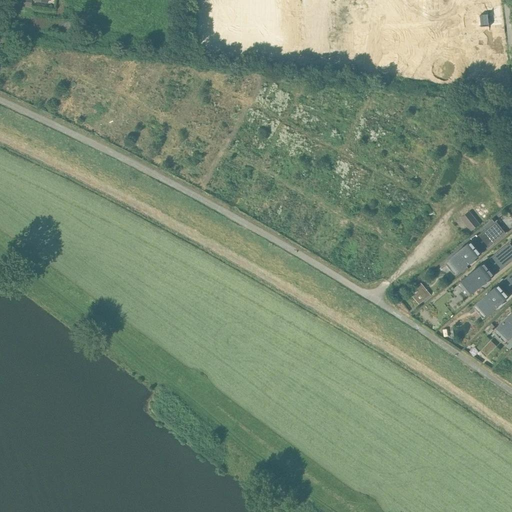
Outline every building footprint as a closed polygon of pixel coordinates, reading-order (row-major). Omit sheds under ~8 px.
[(432,0),(437,58),(460,56),(459,55),(455,0),(432,0)] [(334,4),(332,15),(353,17),(354,7),(334,4)] [(200,5),(197,27),(205,28),(208,6),(200,5)] [(208,6),(205,28),(214,29),(217,7),(208,6)] [(217,7),(214,29),(222,30),(225,9),(217,7)] [(225,9),(222,30),(230,31),(233,10),(225,9)] [(233,10),(230,31),(239,32),(242,11),(233,10)] [(252,12),(249,34),(258,35),(261,13),(252,12)] [(261,13),(258,35),(266,36),(269,15),(261,13)] [(269,15),(266,36),(275,37),(278,16),(269,15)] [(332,15),(331,26),(351,28),(353,17),(332,15)] [(278,16),(275,37),(283,38),(286,17),(278,16)] [(286,17),(283,38),(291,39),(294,18),(286,17)] [(294,18),(291,39),(300,41),(303,19),(294,18)] [(331,26),(329,36),(350,39),(351,28),(331,26)] [(361,50),(361,52),(372,53),(375,33),(364,31),(362,44),(361,50)] [(375,33),(372,53),(383,55),(385,34),(375,33)] [(385,34),(383,55),(394,56),(396,36),(385,34)] [(329,36),(328,47),(348,50),(350,39),(329,36)] [(396,36),(394,56),(404,58),(407,37),(396,36)] [(407,37),(404,58),(415,59),(418,39),(407,37)] [(461,218),(472,231),(480,224),(476,221),(478,220),(470,211),(461,218)] [(496,221),(443,264),(444,264),(450,259),(460,270),(453,276),(454,276),(511,228),(511,227),(506,233),(496,221),(503,216),(502,216),(496,221)] [(511,240),(457,285),(464,280),(473,291),(467,297),(482,285),(487,282),(511,261),(511,245),(510,243),(511,241),(511,240)] [(511,272),(472,307),(473,308),(479,302),(489,313),(483,319),(511,294),(511,272)] [(408,291),(417,304),(430,294),(420,281),(408,291)] [(511,312),(492,333),(493,333),(499,327),(509,338),(503,344),(504,344),(511,335),(511,312)] [(489,340),(481,350),(487,354),(494,344),(489,340)]
